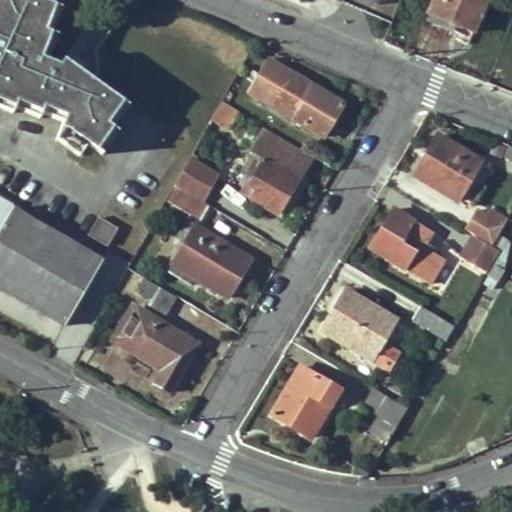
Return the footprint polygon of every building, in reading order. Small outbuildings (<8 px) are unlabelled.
[(100,84),(66,58),(61,65),(50,60),(61,35),(54,32),(63,8),(42,0),(0,0),(0,106),(13,112),(16,107),(40,118),(43,113),(64,122),(58,139),(80,155),(88,144),(102,155),(120,132),(114,128),(131,106),(100,84)] [(132,0),(108,0),(66,58),(100,84),(96,49),(132,0)] [(434,0),(427,19),(472,38),(487,0),(434,0)] [(249,91),(325,138),(345,106),(268,59),(249,91)] [(217,103),(209,124),(229,131),(237,110),(217,103)] [(243,192),(279,214),(313,158),(260,126),(255,135),(261,139),(252,152),(254,153),(267,161),(256,178),(253,176),(243,192)] [(480,159),(440,134),(416,174),(457,199),(464,186),(470,189),(475,180),(470,177),(480,159)] [(256,178),(267,161),(254,153),(244,171),(253,176),(256,178)] [(220,173),(192,156),(176,184),(203,200),(220,173)] [(210,207),(178,188),(170,200),(202,220),(210,207)] [(0,289),(65,326),(103,260),(0,200),(0,289)] [(432,231),(395,208),(371,247),(430,282),(445,260),(430,250),(432,247),(425,242),(432,231)] [(492,244),(498,234),(507,219),(489,208),(485,215),(476,209),(464,228),(492,244)] [(117,229),(101,219),(90,235),(107,246),(117,229)] [(171,263),(228,297),(251,258),(189,220),(178,239),(183,242),(171,263)] [(495,264),(504,269),(511,242),(498,234),(492,244),(500,249),(499,252),(492,262),(495,264)] [(492,262),(499,252),(473,236),(462,255),(487,270),(492,262)] [(488,274),(497,279),(504,269),(495,264),(488,274)] [(177,297),(145,279),(138,291),(151,299),(148,304),(166,315),(177,297)] [(396,319),(346,289),(322,329),(385,368),(396,352),(381,343),(396,319)] [(111,340),(123,347),(131,334),(124,330),(137,307),(131,304),(111,340)] [(413,320),(445,338),(453,324),(421,306),(413,320)] [(124,330),(131,334),(123,347),(163,370),(155,382),(170,391),(199,344),(137,307),(124,330)] [(337,390),(299,368),(271,413),(309,437),(337,390)] [(407,408),(373,387),(362,406),(378,414),(368,430),(387,442),(407,408)]
